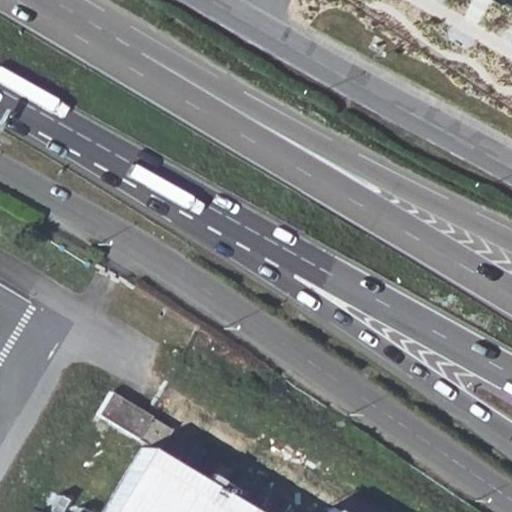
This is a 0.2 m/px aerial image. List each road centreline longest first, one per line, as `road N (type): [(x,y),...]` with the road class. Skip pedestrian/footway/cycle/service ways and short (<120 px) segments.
road 1 (residential): [(0,180),(298,351),(511,489)]
road 2 (trunk): [(511,294),(111,55)]
road 3 (trunk): [(511,243),(381,180),(147,46),(111,55)]
road 4 (trunk): [(0,88),(295,253)]
road 5 (residential): [(225,0),(511,161)]
road 6 (trunk): [(295,253),(291,285),(511,432)]
road 7 (trunk): [(295,253),(511,373)]
road 8 (unknown): [(98,236),(0,400)]
